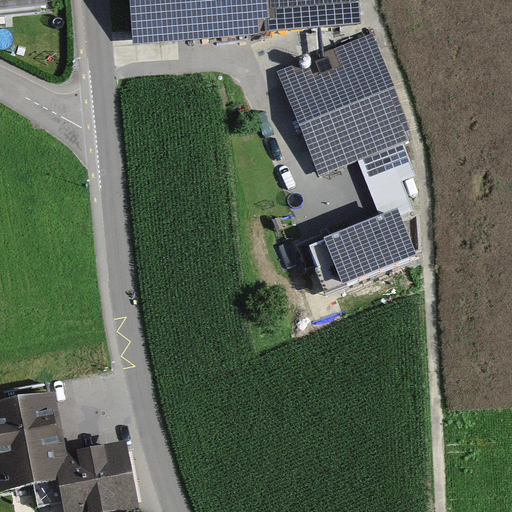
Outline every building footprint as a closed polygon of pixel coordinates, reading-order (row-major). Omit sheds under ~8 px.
[(0,0),(0,22),(46,17),(43,0),(0,0)] [(346,0),(122,0),(126,42),(349,24),(346,0)] [(374,62),(283,96),(314,178),(405,144),(374,62)] [(396,220),(309,255),(326,297),(413,262),(396,220)] [(55,391),(0,403),(0,465),(8,498),(59,485),(65,511),(79,511),(94,508),(95,511),(138,511),(125,455),(73,468),(55,391)]
